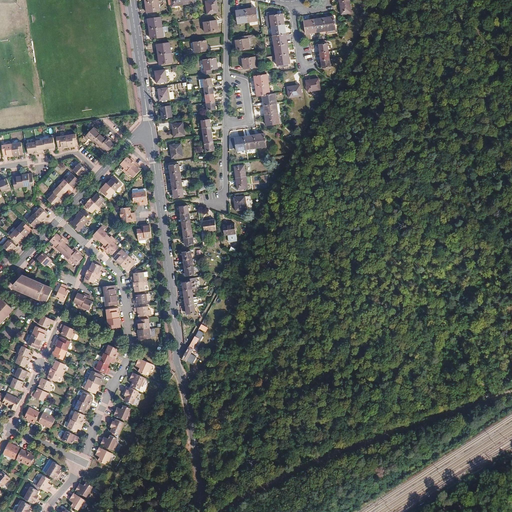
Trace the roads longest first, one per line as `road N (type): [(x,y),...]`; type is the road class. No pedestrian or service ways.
road 1 (tertiary): [(150,133),(200,511)]
road 2 (unknown): [(178,369),(233,296),(315,156)]
road 3 (residential): [(92,251),(125,279),(131,352),(81,463)]
road 4 (residential): [(11,428),(92,251)]
road 5 (track): [(392,0),(338,88),(315,156)]
road 6 (residential): [(130,0),(150,133)]
